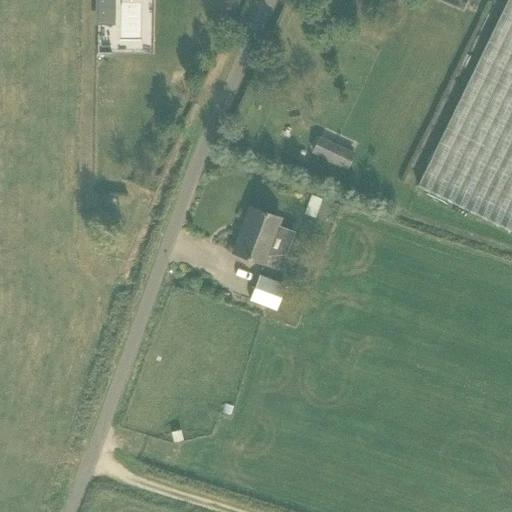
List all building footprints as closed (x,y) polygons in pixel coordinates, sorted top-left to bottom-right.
[(115,25),(115,0),(95,0),(96,25),(115,25)] [(511,0),(507,0),(417,186),(511,232),(511,0)] [(440,0),(463,10),(467,0),(440,0)] [(354,153),(327,140),(324,149),(315,145),(311,153),(346,169),(354,153)] [(325,199),(313,195),(307,214),(319,218),(325,199)] [(250,207),(233,253),(263,264),(280,218),(250,207)] [(260,275),(256,288),(251,301),(274,310),(280,297),(284,285),(260,275)] [(174,443),(183,441),(181,430),(171,432),(174,443)]
